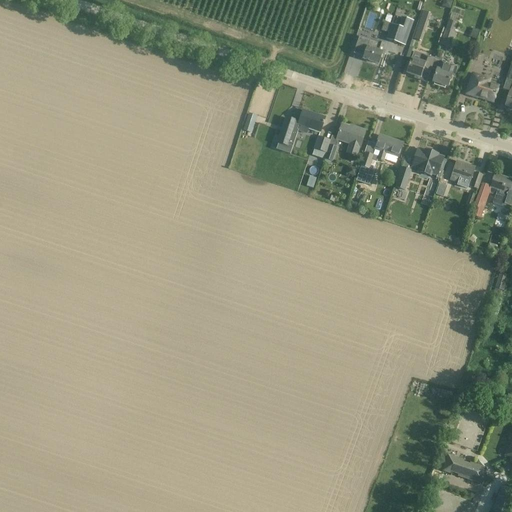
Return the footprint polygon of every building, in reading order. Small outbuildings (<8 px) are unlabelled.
[(430,15),(422,13),(419,22),(427,24),(430,15)] [(391,25),(386,40),(405,47),(413,22),(402,18),(398,27),(391,25)] [(457,23),(449,20),(446,30),(445,30),(439,45),(450,49),(456,33),(454,33),(457,23)] [(359,37),(353,54),(364,58),(363,59),(378,64),(382,53),(384,45),(359,37)] [(409,64),(406,74),(421,79),(423,71),(430,73),(433,64),(435,59),(414,52),(409,64)] [(458,69),(442,63),(439,72),(437,71),(433,83),(447,88),(451,75),(455,76),(458,69)] [(489,81),(473,75),(466,94),(474,96),(474,95),(477,96),(477,97),(493,103),(498,88),(488,84),(489,81)] [(286,119),(278,143),(287,146),(292,148),(298,132),(305,134),(307,129),(320,133),(325,118),(317,116),(316,117),(314,116),(314,115),(303,111),(299,123),(296,122),(295,122),(286,119)] [(255,122),(247,119),(243,131),(251,133),(255,122)] [(352,129),(342,126),(337,140),(349,144),(347,152),(357,156),(365,132),(353,128),(352,129)] [(324,159),(327,150),(330,141),(318,137),(313,150),(314,150),(312,155),(324,159)] [(399,157),(403,144),(379,137),(376,145),(375,149),(380,151),(377,159),(384,161),(386,153),(399,157)] [(330,141),(327,150),(324,159),(332,162),(337,148),(329,145),(330,141)] [(418,149),(413,165),(442,174),(445,165),(442,164),(443,158),(438,156),(438,155),(425,151),(424,152),(418,149)] [(373,157),(364,154),(360,166),(361,167),(359,171),(373,175),(375,171),(369,170),(372,161),(373,157)] [(474,168),(456,162),(450,181),(458,183),(460,177),(470,181),(474,168)] [(411,171),(401,168),(395,188),(405,192),(411,171)] [(483,176),(475,174),(470,187),(478,190),(483,176)] [(492,188),(490,194),(496,196),(493,204),(506,208),(506,206),(511,207),(511,186),(511,183),(511,180),(495,175),(491,185),(490,188),(492,188)] [(469,194),(465,205),(473,207),(476,196),(469,194)] [(488,199),(478,196),(473,208),(484,211),(488,199)] [(489,244),(487,251),(496,253),(497,247),(489,244)] [(508,275),(499,273),(490,304),(497,306),(502,291),(503,291),(508,275)] [(511,430),(510,438),(511,438),(508,450),(505,449),(503,456),(511,458),(511,430)] [(464,460),(449,455),(443,471),(450,474),(451,473),(458,475),(458,477),(482,485),(485,475),(482,474),(485,467),(471,463),(470,464),(463,462),(464,460)] [(511,491),(502,488),(493,511),(509,511),(511,504),(511,491)]
